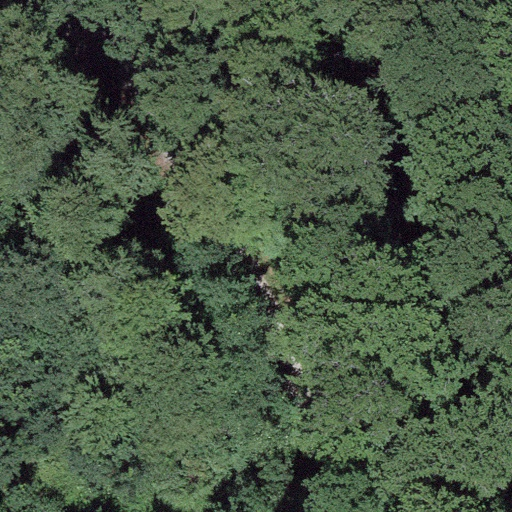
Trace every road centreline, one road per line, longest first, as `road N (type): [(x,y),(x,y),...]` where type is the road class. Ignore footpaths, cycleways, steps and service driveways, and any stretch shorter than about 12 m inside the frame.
road 1 (track): [(147,48),(331,439),(378,511)]
road 2 (track): [(511,39),(378,49),(147,48)]
